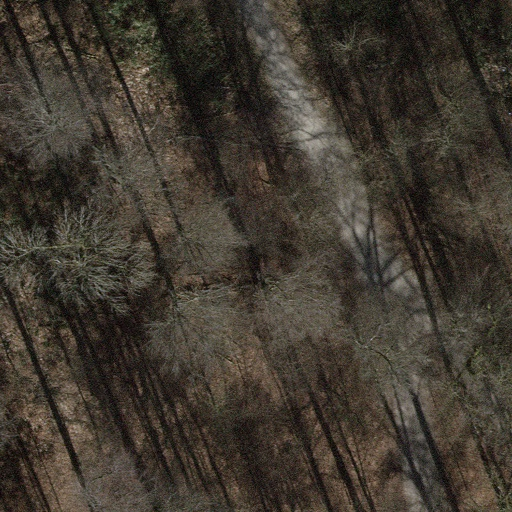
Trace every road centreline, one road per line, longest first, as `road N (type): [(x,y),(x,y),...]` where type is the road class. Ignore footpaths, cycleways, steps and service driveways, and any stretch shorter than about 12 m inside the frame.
road 1 (track): [(432,511),(379,299),(257,0)]
road 2 (track): [(379,299),(418,319),(511,435)]
